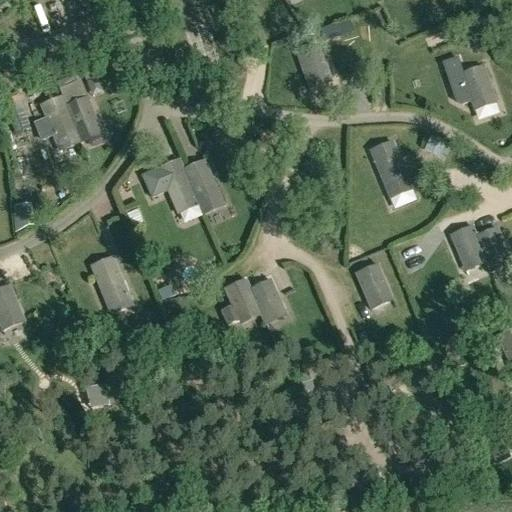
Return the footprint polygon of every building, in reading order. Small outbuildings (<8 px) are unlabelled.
[(308,87),(329,79),(318,47),(296,55),(308,87)] [(472,108),(494,100),(483,68),(461,75),(472,108)] [(78,140),(66,108),(62,98),(41,107),(46,121),(35,125),(42,141),(53,136),(58,150),(79,141),(78,140)] [(78,140),(100,132),(87,100),(66,108),(78,140)] [(9,120),(24,114),(20,103),(5,109),(9,120)] [(96,161),(115,150),(106,134),(87,145),(96,161)] [(272,141),(265,136),(253,151),(259,156),(272,141)] [(410,188),(405,175),(392,143),(371,152),(388,197),(410,188)] [(196,203),(183,171),(179,161),(142,177),(151,199),(167,192),(175,212),(196,203)] [(221,204),(217,195),(204,163),(183,171),(196,203),(200,213),(221,204)] [(416,190),(395,200),(401,213),(422,203),(416,190)] [(139,229),(149,224),(141,208),(131,214),(139,229)] [(484,260),(476,238),(472,228),(450,237),(464,269),(484,260)] [(497,229),(476,238),(484,260),(488,270),(510,261),(497,229)] [(91,268),(104,300),(109,313),(131,304),(113,259),(91,268)] [(356,275),(361,289),(369,307),(390,298),(377,266),(356,275)] [(221,311),(228,327),(259,313),(250,291),(246,281),(225,291),(231,306),(221,311)] [(259,313),(264,323),(285,313),(270,282),(250,291),(259,313)] [(0,290),(0,325),(1,328),(22,319),(9,287),(0,290)] [(511,371),(511,370),(511,332),(498,339),(511,371)]
